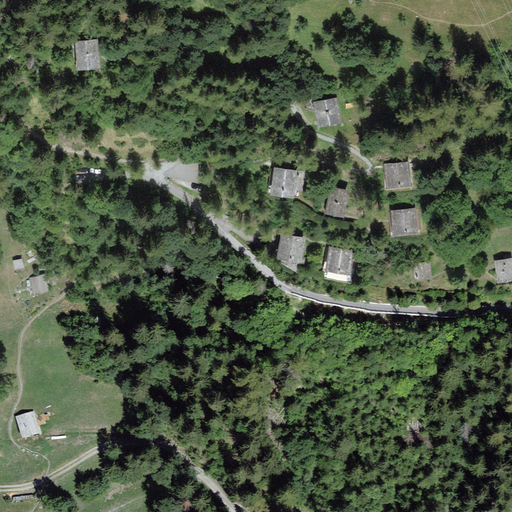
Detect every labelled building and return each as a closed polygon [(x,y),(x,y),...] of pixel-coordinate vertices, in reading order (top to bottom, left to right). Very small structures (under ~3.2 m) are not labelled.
[(98,39),(76,42),(77,70),(101,69),(98,39)] [(337,97),(317,102),(323,124),(343,119),(337,97)] [(388,165),(390,190),(417,187),(415,162),(388,165)] [(306,171),(278,168),(276,195),(300,198),(300,191),(306,192),(306,171)] [(333,188),(329,213),(350,216),(354,192),(333,188)] [(395,211),(397,235),(424,232),(422,208),(395,211)] [(284,235),(281,257),(304,259),(307,238),(284,235)] [(333,248),(330,270),(355,274),(359,252),(333,248)] [(511,259),(498,262),(502,283),(511,281),(511,259)] [(24,260),(15,262),(17,271),(26,269),(24,260)] [(433,262),(415,266),(418,281),(436,277),(433,262)] [(48,276),(31,280),(35,296),(49,293),(47,285),(50,284),(48,276)] [(36,415),(19,420),(26,439),(42,434),(36,415)]
